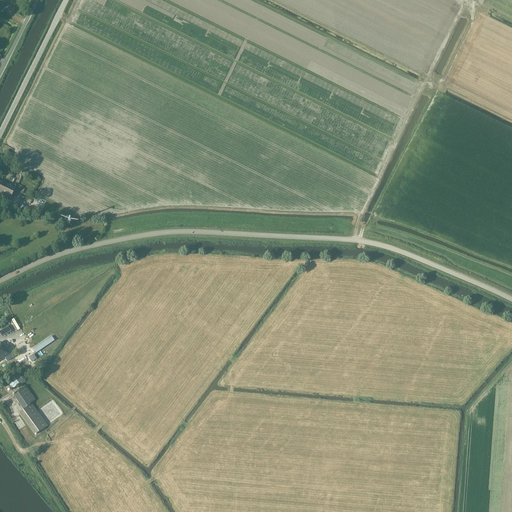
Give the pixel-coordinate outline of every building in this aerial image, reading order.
[(16,188),(3,181),(3,182),(0,180),(0,194),(10,200),(15,190),(22,194),(24,189),(21,188),(20,190),(16,188)] [(11,332),(8,326),(0,330),(0,334),(1,337),(11,332)] [(51,336),(35,347),(33,349),(36,353),(54,341),(51,336)] [(3,345),(1,342),(0,342),(0,360),(5,358),(7,361),(13,357),(11,353),(10,354),(4,345),(3,345)] [(18,373),(13,376),(12,377),(13,379),(7,383),(12,390),(18,385),(19,387),(27,381),(23,375),(21,377),(18,373)] [(47,426),(31,403),(35,400),(26,387),(13,396),(23,410),(19,413),(35,435),(47,426)]
